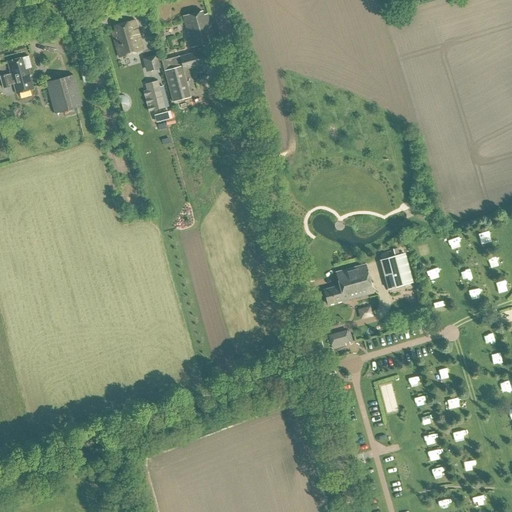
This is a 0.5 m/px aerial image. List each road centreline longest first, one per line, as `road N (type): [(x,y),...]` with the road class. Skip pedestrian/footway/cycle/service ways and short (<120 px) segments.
road 1 (tertiary): [(353,511),(218,0)]
road 2 (track): [(0,475),(311,355)]
